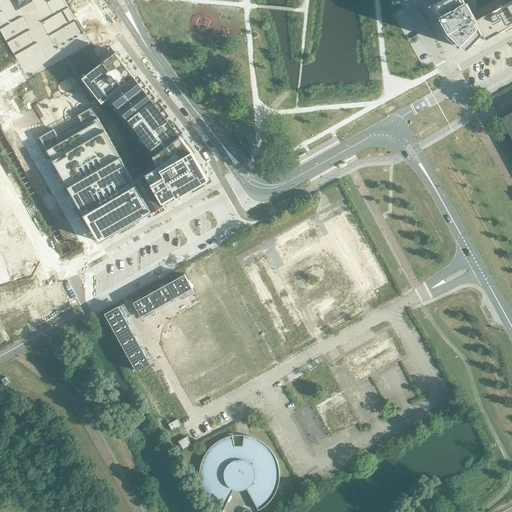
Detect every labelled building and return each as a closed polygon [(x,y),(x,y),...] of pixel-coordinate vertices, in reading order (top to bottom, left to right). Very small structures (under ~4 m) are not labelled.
[(0,0),(0,30),(22,69),(45,56),(37,42),(34,44),(27,32),(31,30),(22,16),(10,23),(0,6),(0,0)] [(0,0),(0,73),(1,73),(5,79),(22,69),(0,30),(0,0)] [(45,0),(46,2),(54,14),(40,22),(57,50),(79,38),(81,42),(87,39),(84,34),(64,0),(45,0)] [(64,0),(84,34),(100,25),(85,0),(64,0)] [(511,0),(503,0),(504,4),(494,9),(494,8),(489,10),(490,12),(480,16),(479,14),(473,17),(463,0),(435,0),(435,2),(432,4),(429,5),(438,21),(442,19),(446,25),(450,32),(446,35),(459,48),(462,45),(468,51),(485,39),(486,41),(487,40),(493,36),(499,33),(511,26),(511,0)] [(116,52),(115,53),(97,67),(82,78),(87,84),(95,95),(102,104),(110,97),(112,100),(138,133),(142,130),(145,127),(150,134),(148,135),(151,139),(151,140),(146,144),(155,155),(153,157),(158,164),(159,167),(146,174),(164,206),(171,202),(205,182),(209,180),(208,178),(206,174),(204,172),(202,167),(200,165),(200,164),(194,167),(191,162),(192,162),(189,157),(194,154),(194,153),(193,152),(192,151),(191,152),(192,153),(189,154),(178,140),(180,138),(181,139),(182,138),(180,136),(178,138),(174,133),(173,132),(173,131),(170,127),(172,125),(168,120),(166,122),(165,121),(160,115),(163,113),(162,112),(160,114),(156,110),(155,108),(151,104),(154,102),(153,100),(150,102),(147,98),(147,97),(149,95),(148,95),(146,97),(145,96),(142,92),(145,90),(143,88),(141,90),(138,86),(137,85),(140,83),(139,83),(137,85),(136,84),(133,80),(135,78),(135,77),(135,76),(134,75),(131,71),(125,64),(124,63),(123,61),(121,58),(120,57),(119,56),(116,52)] [(95,112),(92,107),(77,115),(85,128),(61,142),(54,129),(48,132),(39,137),(100,243),(103,241),(111,237),(118,233),(134,223),(152,213),(134,181),(95,112)] [(511,109),(502,114),(511,134),(511,109)] [(184,140),(182,138),(181,139),(180,138),(178,140),(180,144),(189,154),(192,153),(191,152),(192,151),(188,146),(187,144),(184,140)] [(194,167),(200,164),(194,153),(194,154),(189,157),(192,162),(191,162),(193,165),(194,167)] [(134,181),(152,213),(164,206),(146,174),(134,181)] [(315,217),(241,252),(286,348),(361,313),(356,301),(388,286),(345,198),(321,209),(324,217),(339,210),(340,213),(318,223),(315,217)] [(0,279),(1,282),(13,278),(12,275),(22,272),(23,275),(35,271),(34,268),(37,267),(33,260),(35,259),(19,231),(17,232),(17,231),(1,236),(0,232),(0,279)] [(347,360),(358,381),(402,357),(390,334),(335,363),(336,365),(347,360)] [(6,377),(1,380),(5,386),(10,383),(6,377)] [(331,432),(360,419),(347,391),(318,405),(331,432)] [(181,426),(178,419),(168,424),(172,431),(181,426)] [(220,510),(223,511),(235,487),(238,488),(242,487),(245,486),(259,511),(261,509),(264,507),(266,505),(265,503),(267,501),(269,498),(271,496),(273,493),(274,490),(276,486),(277,483),(277,480),(277,476),(280,476),(280,473),(279,469),(279,466),(278,462),(277,459),(274,460),(273,457),(271,454),(269,451),(267,449),(264,447),(262,444),(259,443),(256,441),(253,440),(253,437),(250,436),(247,436),(244,435),(243,446),(235,446),(233,435),(230,436),(227,437),(224,438),(225,441),(222,442),(219,444),(216,446),(213,448),(211,451),(209,453),(207,456),(206,459),(204,462),(202,462),(201,465),(200,468),(200,472),(200,476),(200,479),(202,479),(203,482),(204,486),(205,489),(206,492),(208,495),(210,498),(212,500),(214,503),(217,505),(215,507),(218,509),(220,510)] [(187,436),(178,441),(183,450),(192,445),(190,441),(187,436)]
